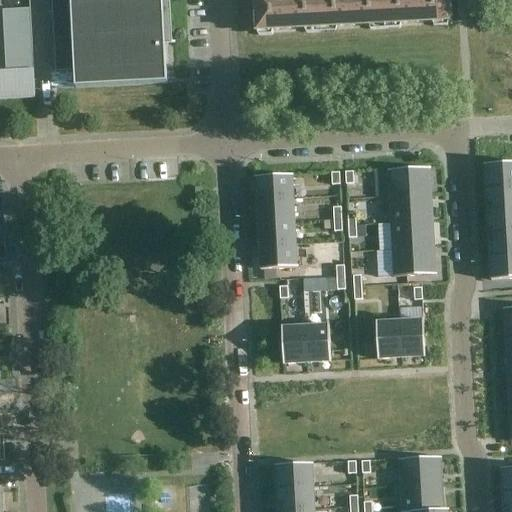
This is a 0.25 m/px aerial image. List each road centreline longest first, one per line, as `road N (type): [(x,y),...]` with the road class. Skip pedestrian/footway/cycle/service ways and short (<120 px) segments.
road 1 (residential): [(479,511),(461,367),(456,130)]
road 2 (residential): [(244,511),(226,143)]
road 3 (residential): [(36,511),(16,157)]
road 4 (residential): [(226,143),(456,130)]
road 5 (residential): [(16,157),(226,143)]
road 6 (residential): [(226,143),(218,0)]
